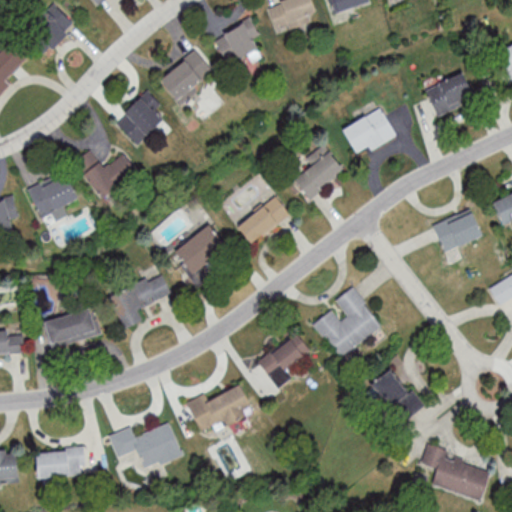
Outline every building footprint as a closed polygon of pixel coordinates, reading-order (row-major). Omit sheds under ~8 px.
[(276,31),(318,18),(312,0),(278,0),(267,4),(276,31)] [(370,0),(329,0),(334,14),(371,4),(370,0)] [(24,32),(46,54),(76,24),(54,2),(24,32)] [(214,40),(229,66),(257,50),(252,41),(260,36),(250,18),(214,40)] [(0,95),(13,82),(8,77),(30,55),(11,37),(0,48),(0,95)] [(510,81),(511,80),(511,44),(496,52),(510,81)] [(215,75),(197,51),(160,79),(178,103),(215,75)] [(436,115),(474,99),(463,73),(425,88),(436,115)] [(115,121),(138,144),(163,119),(155,111),(162,103),(148,89),(115,121)] [(397,136),(382,108),(342,128),(357,156),(397,136)] [(312,200),(345,168),(323,145),(307,161),(312,165),(294,182),(312,200)] [(138,172),(124,153),(105,168),(91,150),(74,163),(102,199),(138,172)] [(68,214),(64,205),(78,198),(65,170),(27,188),(42,218),(52,213),(55,220),(68,214)] [(511,191),(491,202),(503,226),(511,221),(511,191)] [(237,225),(251,244),(291,214),(277,195),(237,225)] [(19,217),(14,196),(0,199),(0,231),(13,229),(10,219),(19,217)] [(433,223),(444,252),(483,236),(473,208),(433,223)] [(210,224),(174,252),(191,275),(227,247),(210,224)] [(109,294),(123,329),(144,321),(139,308),(172,295),(163,273),(109,294)] [(511,274),(489,285),(498,305),(511,298),(511,274)] [(355,285),(335,299),(346,314),(340,319),(332,309),(313,322),(339,358),(384,326),(355,285)] [(51,348),(102,334),(95,306),(44,320),(51,348)] [(0,353),(23,352),(22,330),(0,331),(0,353)] [(258,360),(277,388),(293,377),(287,368),(311,352),(297,332),(258,360)] [(423,408),(395,366),(371,382),(400,424),(423,408)] [(206,401),(203,394),(186,402),(202,434),(253,410),(241,384),(206,401)] [(183,455),(171,421),(135,434),(132,425),(108,434),(117,457),(138,449),(145,469),(183,455)] [(481,499),(490,469),(446,456),(448,449),(427,443),(421,464),(437,468),(432,485),(481,499)] [(87,474),(85,445),(35,449),(38,478),(87,474)] [(0,450),(0,480),(19,480),(17,450),(0,450)]
